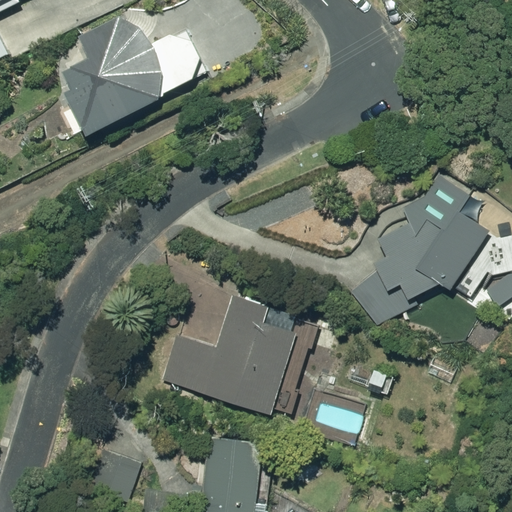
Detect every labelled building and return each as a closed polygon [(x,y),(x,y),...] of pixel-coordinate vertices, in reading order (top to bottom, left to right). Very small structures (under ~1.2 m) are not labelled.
[(0,0),(0,28),(1,28),(36,10),(30,0),(0,0)] [(155,40),(144,23),(122,12),(80,34),(91,54),(64,69),(74,87),(66,91),(75,106),(62,113),(75,135),(86,129),(90,135),(210,70),(203,57),(204,55),(194,38),(193,37),(189,29),(181,33),(173,30),(155,40)] [(355,287),(378,325),(420,304),(415,295),(441,281),(453,288),(491,228),(462,211),(472,194),(440,175),(429,193),(405,208),(412,219),(383,237),(391,252),(376,260),(380,268),(355,287)] [(165,379),(275,412),(299,332),(289,329),(293,317),(270,310),(272,304),(235,293),(219,346),(178,334),(165,379)] [(431,359),(423,375),(446,387),(455,371),(431,359)] [(201,511),(257,511),(266,441),(217,435),(216,442),(210,442),(204,485),(195,484),(194,496),(203,497),(201,511)] [(138,462),(100,449),(86,488),(124,502),(138,462)] [(188,511),(191,494),(147,489),(144,511),(188,511)]
